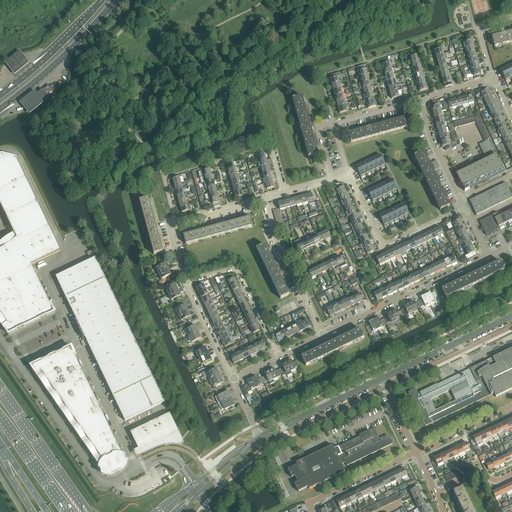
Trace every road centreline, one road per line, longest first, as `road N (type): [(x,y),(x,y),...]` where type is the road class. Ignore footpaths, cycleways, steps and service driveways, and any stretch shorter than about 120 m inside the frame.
road 1 (residential): [(119,433),(44,276),(69,260),(18,156),(0,151)]
road 2 (residential): [(0,337),(101,482),(137,469)]
road 3 (residential): [(322,335),(486,257)]
road 4 (residential): [(464,210),(385,249),(348,175)]
road 5 (residential): [(279,356),(235,268),(184,282)]
road 6 (residential): [(322,335),(263,198)]
road 7 (primary): [(84,511),(0,390)]
road 8 (residential): [(348,175),(332,122),(420,99)]
road 9 (tertiary): [(381,379),(511,316)]
road 10 (residential): [(311,511),(307,504),(416,452)]
